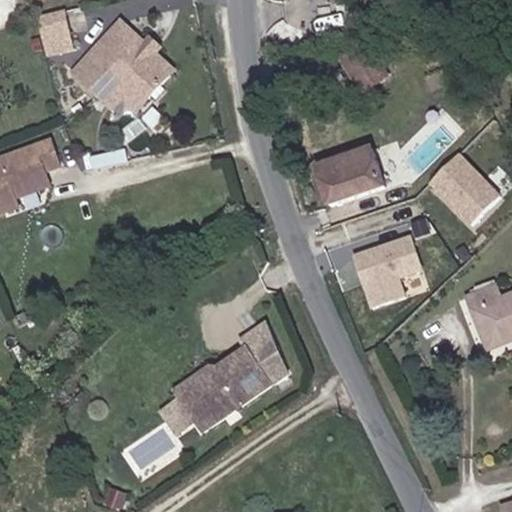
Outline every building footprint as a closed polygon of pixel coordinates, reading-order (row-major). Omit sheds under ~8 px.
[(175,73),(160,51),(154,42),(151,44),(124,9),(67,55),(99,94),(123,74),(144,97),(175,73)] [(160,51),(164,48),(157,39),(154,42),(160,51)] [(327,70),(358,58),(345,42),(319,60),(327,70)] [(332,77),(340,74),(362,65),(358,58),(327,70),(332,77)] [(340,74),(347,83),(366,70),(362,65),(340,74)] [(356,95),(375,81),(366,70),(347,83),(356,95)] [(132,107),(144,97),(123,74),(99,94),(104,101),(120,90),(132,107)] [(341,88),(347,83),(340,74),(332,77),(341,88)] [(349,100),(356,95),(347,83),(341,88),(349,100)] [(0,191),(25,184),(20,169),(29,167),(45,161),(36,135),(0,146),(0,201),(1,201),(0,197),(0,191)] [(327,210),(381,190),(366,149),(312,171),(327,210)] [(477,229),(509,197),(464,152),(432,185),(477,229)] [(34,181),(29,167),(20,169),(25,184),(34,181)] [(415,236),(356,254),(373,308),(432,290),(415,236)] [(505,354),(511,351),(511,309),(493,315),(491,308),(467,317),(480,354),(504,347),(505,354)] [(197,379),(180,390),(207,431),(293,377),(274,325),(248,342),(253,351),(223,369),(216,367),(211,371),(209,378),(199,384),(197,379)] [(108,511),(114,497),(101,490),(95,504),(108,511)] [(511,511),(511,502),(499,507),(500,511),(511,511)]
